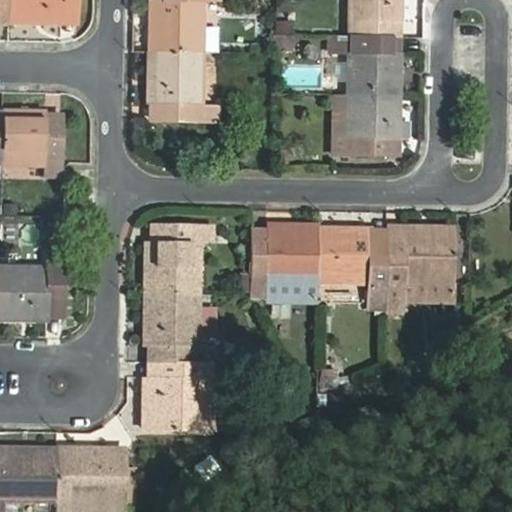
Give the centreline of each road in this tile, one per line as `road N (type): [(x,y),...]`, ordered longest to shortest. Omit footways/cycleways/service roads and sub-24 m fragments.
road 1 (residential): [(111,183),(436,192)]
road 2 (residential): [(111,183),(107,339),(98,369),(82,379),(0,378)]
road 3 (residential): [(436,192),(480,192),(495,176),(499,20),(485,0)]
road 4 (residential): [(458,0),(444,19),(438,163)]
